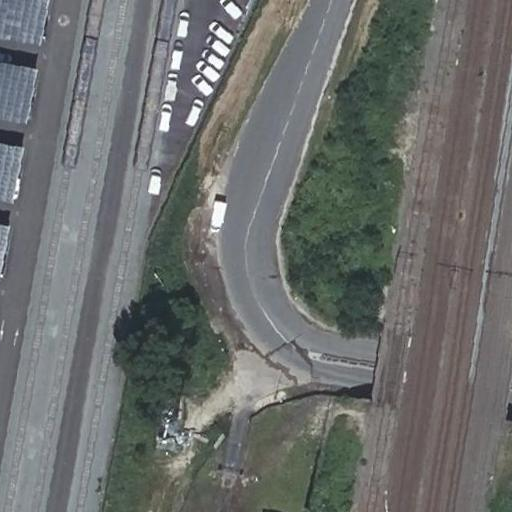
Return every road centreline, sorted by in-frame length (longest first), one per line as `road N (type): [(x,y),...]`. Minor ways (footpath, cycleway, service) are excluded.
road 1 (unclassified): [(333,0),(246,250),(251,286),(292,345)]
road 2 (unclassified): [(292,345),(317,370),(511,400)]
road 3 (unclassified): [(511,372),(292,345)]
